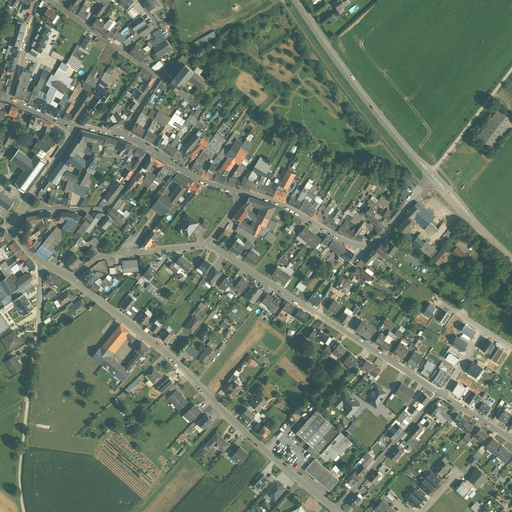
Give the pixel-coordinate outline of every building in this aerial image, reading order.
[(34,0),(22,0),(23,0),(28,5),(27,7),(32,10),(34,0)] [(78,0),(73,0),(73,3),(68,10),(74,13),(78,8),(76,6),(79,1),(78,0)] [(120,0),(118,3),(126,9),(129,6),(133,1),(130,0),(120,0)] [(145,0),(146,1),(143,3),(146,7),(151,14),(161,6),(156,0),(145,0)] [(341,0),(337,0),(333,4),(338,11),(345,6),(341,0)] [(90,4),(85,1),(84,3),(81,9),(86,11),(90,4)] [(95,14),(94,14),(97,16),(99,17),(106,7),(102,4),(98,9),(95,14)] [(46,11),(42,8),(41,10),(38,14),(43,17),(46,11)] [(57,15),(48,9),(46,11),(43,17),(51,23),(57,15)] [(86,11),(81,9),(77,15),(84,20),(89,14),(86,11)] [(144,20),(141,22),(138,17),(130,24),(136,33),(138,31),(147,25),(146,23),(144,20)] [(104,24),(97,19),(91,26),(99,32),(102,28),(104,24)] [(106,30),(113,22),(110,19),(102,28),(106,30)] [(17,23),(15,30),(24,33),(25,33),(27,25),(22,23),(21,24),(17,23)] [(161,23),(160,27),(162,27),(162,30),(168,32),(170,25),(161,23)] [(39,33),(47,38),(49,36),(48,35),(51,31),(42,25),(37,32),(39,33)] [(147,25),(138,31),(141,36),(150,29),(147,25)] [(108,32),(102,28),(99,32),(98,32),(105,36),(108,32)] [(13,32),(11,38),(22,41),(24,36),(23,36),(24,33),(15,30),(14,33),(13,32)] [(111,32),(109,31),(108,32),(105,36),(113,42),(116,38),(119,34),(117,33),(116,32),(114,34),(111,32)] [(136,33),(133,35),(136,39),(141,36),(138,31),(136,33)] [(216,36),(213,32),(200,40),(203,44),(216,36)] [(44,46),(49,39),(47,38),(39,33),(35,39),(36,40),(44,46)] [(124,37),(120,34),(119,34),(116,38),(121,42),(124,37)] [(161,34),(157,37),(155,38),(150,42),(153,47),(165,40),(161,34)] [(86,36),(80,46),(80,47),(89,51),(95,42),(86,36)] [(22,41),(11,38),(9,43),(14,45),(13,48),(17,50),(19,50),(20,47),(21,47),(22,41)] [(153,47),(152,48),(159,58),(172,49),(165,39),(153,47)] [(44,49),(46,47),(44,46),(36,40),(31,47),(33,48),(39,52),(41,53),(44,48),(44,49)] [(146,52),(136,44),(130,54),(142,62),(146,57),(148,54),(146,52)] [(78,45),(73,53),(72,55),(74,56),(80,47),(80,46),(78,45)] [(74,56),(72,55),(66,64),(66,65),(69,66),(77,71),(79,67),(83,61),(74,56)] [(183,55),(177,62),(178,63),(180,61),(199,75),(203,70),(183,55)] [(17,62),(11,60),(10,63),(7,62),(6,64),(10,65),(9,68),(15,69),(17,62)] [(177,62),(172,68),(178,73),(185,64),(180,61),(178,63),(177,62)] [(57,69),(64,74),(69,66),(66,65),(66,64),(62,62),(57,69)] [(159,62),(152,68),(157,71),(163,66),(159,62)] [(128,73),(131,69),(123,64),(120,68),(128,73)] [(174,78),(171,82),(181,88),(188,79),(194,71),(185,64),(178,73),(174,78)] [(94,67),(90,73),(95,77),(99,70),(94,67)] [(15,69),(9,68),(9,69),(8,68),(6,74),(9,75),(8,78),(12,80),(14,71),(15,69)] [(149,74),(142,68),(139,71),(143,74),(145,75),(146,74),(150,78),(152,76),(149,74)] [(172,68),(168,73),(174,78),(178,73),(172,68)] [(17,85),(14,97),(28,101),(32,93),(26,91),(27,88),(28,88),(32,73),(28,72),(29,71),(23,69),(21,74),(20,74),(17,85)] [(64,74),(57,69),(54,75),(58,78),(57,79),(67,86),(69,87),(70,85),(72,78),(64,74)] [(205,80),(194,71),(188,79),(199,88),(205,80)] [(100,80),(90,73),(87,78),(97,84),(98,84),(100,80)] [(57,79),(58,78),(54,75),(51,74),(46,84),(50,87),(51,87),(52,85),(57,79)] [(150,78),(148,80),(146,83),(150,86),(155,78),(152,76),(150,78)] [(41,77),(37,85),(36,84),(33,92),(38,94),(40,89),(45,79),(41,77)] [(97,84),(87,78),(83,84),(85,84),(83,87),(89,91),(92,93),(92,92),(97,84)] [(67,86),(57,79),(52,85),(57,88),(64,93),(67,86)] [(107,85),(100,80),(98,84),(104,88),(105,89),(107,85)] [(181,88),(171,82),(168,86),(177,93),(181,88)] [(150,86),(146,83),(144,87),(141,92),(145,94),(150,86)] [(104,88),(98,84),(97,84),(92,92),(98,96),(104,88)] [(5,85),(4,90),(0,88),(0,94),(7,97),(10,86),(6,85),(5,85)] [(51,87),(50,87),(46,95),(47,96),(45,100),(47,100),(46,102),(50,104),(52,100),(54,95),(57,88),(52,85),(51,87)] [(134,87),(131,85),(129,89),(127,92),(131,95),(136,88),(134,87)] [(64,93),(57,88),(54,95),(61,99),(64,95),(64,94),(64,93)] [(104,88),(98,96),(98,97),(102,100),(104,101),(111,93),(105,89),(104,88)] [(181,89),(181,88),(177,93),(183,98),(186,94),(181,89)] [(141,92),(139,90),(134,98),(140,102),(145,94),(141,92)] [(89,91),(80,103),(84,105),(92,93),(89,91)] [(32,93),(27,103),(33,105),(37,96),(38,94),(33,92),(32,93)] [(186,94),(183,98),(188,101),(192,96),(188,93),(186,94)] [(45,100),(37,96),(33,105),(42,110),(46,103),(46,102),(47,100),(45,100)] [(98,97),(92,105),(96,107),(102,100),(98,97)] [(130,105),(122,99),(120,102),(123,104),(128,108),(130,105)] [(120,101),(111,113),(113,115),(117,112),(116,112),(120,108),(123,104),(120,102),(120,101)] [(130,105),(128,108),(133,112),(138,105),(133,101),(130,105)] [(50,104),(46,102),(46,103),(42,110),(49,113),(53,106),(50,104)] [(71,103),(66,112),(68,113),(74,105),(71,103)] [(80,103),(77,108),(74,111),(78,114),(84,105),(80,103)] [(56,108),(53,114),(58,117),(64,107),(62,106),(59,104),(56,108)] [(96,107),(92,105),(87,112),(90,115),(96,107)] [(18,108),(11,106),(8,115),(16,117),(18,108)] [(511,119),(498,109),(476,137),(492,149),(511,123),(511,119)] [(78,114),(74,111),(71,115),(68,120),(69,121),(74,121),(78,114)] [(85,111),(77,122),(83,124),(90,115),(87,112),(85,111)] [(171,119),(158,111),(154,120),(165,127),(171,119)] [(68,113),(66,112),(62,118),(68,120),(71,115),(68,113)] [(122,119),(120,116),(117,112),(113,115),(115,119),(120,126),(124,123),(122,119)] [(140,115),(134,125),(139,127),(145,115),(141,113),(140,115)] [(171,119),(182,126),(185,121),(178,117),(174,114),(171,119)] [(198,120),(190,115),(186,120),(194,126),(198,120)] [(43,120),(32,116),(30,123),(37,126),(38,122),(42,124),(43,120)] [(180,130),(182,126),(171,119),(168,123),(180,130)] [(50,123),(43,120),(42,124),(47,127),(46,130),(49,132),(51,130),(54,125),(50,123)] [(13,124),(2,144),(6,148),(15,132),(18,126),(15,124),(13,124)] [(54,125),(51,130),(55,132),(57,134),(61,136),(63,131),(54,125)] [(139,127),(134,125),(131,132),(139,137),(143,130),(139,127)] [(183,125),(174,139),(177,141),(182,134),(183,135),(187,129),(185,127),(186,126),(183,125)] [(206,127),(203,125),(195,134),(198,137),(200,135),(206,127)] [(148,131),(143,130),(139,137),(152,144),(157,136),(150,133),(148,131)] [(88,133),(81,131),(78,136),(75,141),(83,145),(86,140),(88,133)] [(98,136),(88,133),(86,140),(94,142),(97,143),(98,136)] [(218,155),(227,142),(216,133),(203,151),(212,158),(216,153),(218,155)] [(61,136),(57,134),(52,140),(55,143),(58,139),(61,136)] [(195,134),(185,147),(187,149),(190,151),(198,143),(201,139),(198,137),(195,134)] [(211,140),(205,135),(198,145),(204,150),(211,140)] [(107,138),(98,136),(97,143),(100,143),(104,144),(107,138)] [(168,141),(162,137),(156,146),(162,150),(167,143),(168,141)] [(52,140),(51,140),(48,138),(45,143),(41,150),(46,153),(50,148),(55,143),(52,140)] [(117,141),(107,138),(104,144),(104,146),(114,149),(117,141)] [(41,141),(38,139),(34,146),(41,150),(45,143),(41,141)] [(227,142),(218,155),(217,157),(221,160),(225,155),(234,143),(231,142),(229,140),(227,142)] [(252,145),(245,140),(243,144),(240,148),(247,153),(252,145)] [(83,145),(75,141),(69,150),(75,154),(77,150),(78,149),(83,152),(86,147),(83,145)] [(127,145),(117,141),(114,149),(122,151),(127,145)] [(97,143),(94,142),(92,150),(91,152),(98,154),(98,151),(100,143),(97,143)] [(173,147),(171,146),(170,145),(167,143),(162,150),(172,157),(177,150),(173,147)] [(234,143),(225,155),(225,156),(229,157),(231,155),(234,157),(240,148),(234,143)] [(295,154),(299,147),(294,144),(290,151),(295,154)] [(132,146),(127,145),(122,151),(127,154),(129,150),(132,146)] [(41,150),(34,146),(31,150),(37,155),(41,150)] [(137,149),(132,146),(129,150),(133,152),(131,154),(133,155),(137,149)] [(83,152),(90,157),(91,152),(92,150),(86,147),(83,152)] [(234,157),(232,160),(235,162),(236,163),(244,151),(240,148),(234,157)] [(145,154),(137,149),(133,155),(141,160),(145,154)] [(194,149),(189,154),(188,154),(188,155),(190,156),(191,157),(193,155),(197,151),(194,149)] [(20,190),(24,192),(46,161),(36,154),(32,159),(18,150),(10,160),(23,170),(24,170),(15,183),(20,190)] [(75,154),(69,150),(67,153),(73,158),(75,154)] [(180,152),(177,150),(172,157),(178,161),(184,154),(180,152)] [(205,152),(203,151),(196,161),(199,162),(205,152)] [(244,151),(236,163),(239,165),(247,153),(244,151)] [(98,154),(91,152),(90,157),(90,158),(86,164),(94,170),(96,166),(94,165),(96,163),(98,154)] [(73,158),(67,153),(61,160),(62,161),(68,166),(71,163),(74,158),(73,158)] [(75,154),(73,158),(74,158),(83,167),(86,164),(78,157),(75,154)] [(229,157),(219,174),(222,174),(222,175),(225,170),(229,166),(232,160),(234,157),(231,155),(229,157)] [(159,162),(150,156),(146,162),(152,166),(153,163),(154,163),(157,166),(159,162)] [(184,157),(180,163),(184,165),(188,159),(184,157)] [(221,160),(217,157),(211,167),(214,169),(217,165),(221,160)] [(69,179),(73,181),(84,186),(91,174),(83,167),(74,158),(71,163),(79,172),(76,177),(65,171),(62,176),(69,179)] [(271,166),(259,159),(254,167),(252,172),(261,177),(264,179),(266,175),(267,174),(263,172),(265,168),(269,170),(271,166)] [(134,162),(131,160),(126,168),(127,169),(133,172),(139,164),(135,161),(134,162)] [(62,161),(48,180),(51,182),(54,184),(58,186),(62,176),(65,171),(68,166),(62,161)] [(203,171),(200,169),(203,165),(199,162),(196,161),(190,169),(200,176),(203,171)] [(152,166),(146,162),(142,167),(146,169),(148,171),(152,166)] [(94,170),(86,164),(83,167),(91,174),(94,170)] [(165,165),(161,171),(165,174),(166,175),(168,173),(171,174),(174,171),(165,165)] [(239,165),(231,178),(237,180),(244,168),(239,165)] [(211,167),(207,171),(204,170),(203,171),(200,176),(209,179),(212,175),(213,172),(214,169),(211,167)] [(127,169),(122,176),(128,180),(133,172),(127,169)] [(146,174),(147,175),(146,177),(142,182),(145,185),(152,174),(148,171),(146,174)] [(165,174),(161,171),(157,177),(161,180),(165,174)] [(171,174),(169,177),(171,178),(173,179),(177,173),(174,171),(171,174)] [(273,175),(268,171),(267,174),(266,175),(265,177),(270,180),(273,175)] [(294,174),(288,171),(285,175),(293,179),(295,174),(294,174)] [(146,177),(139,172),(134,179),(141,184),(142,182),(146,177)] [(219,174),(213,172),(212,175),(209,179),(213,181),(218,183),(222,174),(219,174)] [(252,172),(251,172),(248,178),(248,179),(253,180),(257,181),(259,182),(260,180),(261,177),(252,172)] [(189,180),(177,173),(173,179),(172,179),(182,184),(185,186),(189,180)] [(152,174),(145,185),(149,187),(151,184),(156,177),(152,174)] [(222,175),(222,174),(218,183),(224,184),(226,176),(222,175)] [(293,179),(285,175),(280,185),(280,186),(287,189),(293,179)] [(241,181),(238,180),(236,188),(244,190),(246,183),(247,179),(248,179),(248,178),(245,177),(246,177),(245,176),(242,181),(241,180),(241,181)] [(231,178),(229,178),(227,185),(236,188),(238,180),(237,180),(231,178)] [(69,193),(72,193),(73,181),(69,179),(64,192),(67,193),(67,192),(69,192),(69,193)] [(248,179),(247,179),(246,183),(244,190),(249,191),(253,180),(248,179)] [(48,180),(47,180),(42,187),(41,189),(46,191),(48,188),(48,187),(51,182),(48,180)] [(202,187),(189,180),(185,186),(186,187),(185,187),(188,189),(193,191),(197,194),(198,194),(202,187)] [(257,181),(253,180),(249,191),(257,193),(258,191),(261,184),(263,181),(260,180),(259,182),(257,181)] [(72,193),(83,198),(89,189),(84,186),(73,181),(72,193)] [(116,181),(112,186),(112,187),(113,187),(120,191),(123,186),(116,181)] [(271,188),(267,186),(266,187),(263,193),(273,197),(277,190),(279,185),(280,186),(280,185),(279,184),(278,186),(273,183),(271,188)] [(261,184),(258,191),(263,193),(266,187),(265,186),(261,184)] [(170,199),(169,201),(173,204),(174,205),(185,190),(183,189),(180,186),(170,199)] [(112,187),(109,191),(116,196),(120,191),(113,187),(112,187)] [(307,196),(311,198),(315,191),(311,188),(307,196)] [(61,190),(57,190),(55,197),(55,200),(63,202),(65,202),(67,193),(66,193),(64,198),(59,197),(61,190)] [(285,193),(277,190),(273,197),(284,202),(287,194),(285,193)] [(0,205),(8,211),(15,202),(0,191),(0,205)] [(109,191),(104,198),(111,203),(116,196),(109,191)] [(193,191),(185,200),(187,202),(188,203),(197,194),(193,191)] [(306,193),(302,191),(299,196),(297,200),(302,202),(306,193)] [(294,193),(290,198),(296,201),(297,200),(299,196),(294,193)] [(166,196),(162,194),(153,206),(162,213),(165,215),(173,204),(169,201),(170,199),(166,196)] [(123,195),(115,205),(119,208),(122,204),(121,203),(123,201),(127,203),(131,199),(123,195)] [(260,201),(249,197),(247,203),(244,205),(247,207),(250,204),(258,207),(260,201)] [(296,201),(290,198),(287,203),(293,207),(296,201)] [(302,202),(297,200),(296,201),(293,207),(299,209),(302,204),(303,202),(302,202)] [(377,204),(371,200),(369,204),(367,206),(368,206),(370,208),(373,210),(376,204),(377,204)] [(271,205),(264,202),(261,208),(259,214),(269,220),(275,207),(271,205)] [(308,202),(305,206),(302,211),(306,214),(311,207),(312,204),(311,204),(308,202)] [(417,202),(406,214),(412,219),(414,217),(426,228),(434,217),(417,202)] [(243,206),(234,217),(240,221),(243,218),(244,218),(248,213),(248,212),(245,209),(243,207),(243,206)] [(356,213),(353,218),(362,224),(367,217),(369,215),(366,213),(370,208),(368,206),(367,207),(364,211),(360,216),(356,213)] [(314,209),(311,207),(306,214),(312,217),(317,211),(314,209)] [(119,213),(113,208),(108,215),(114,220),(119,213)] [(258,217),(247,208),(245,209),(248,212),(248,213),(253,218),(255,221),(256,221),(258,217)] [(384,208),(380,215),(385,219),(388,214),(386,214),(388,210),(384,208)] [(347,210),(338,224),(341,225),(340,227),(341,227),(342,228),(347,221),(349,223),(353,218),(356,213),(357,212),(354,210),(351,213),(347,210)] [(318,211),(317,211),(312,217),(317,220),(321,215),(322,213),(318,211)] [(372,211),(370,214),(369,216),(369,215),(367,217),(367,218),(370,220),(373,217),(373,216),(375,214),(372,212),(372,211)] [(328,214),(325,212),(322,216),(321,215),(317,220),(322,223),(328,214)] [(78,215),(71,213),(66,213),(65,215),(63,218),(69,220),(74,222),(74,221),(76,218),(78,215)] [(94,219),(86,213),(83,219),(86,221),(90,224),(94,219)] [(185,219),(176,231),(181,234),(182,232),(188,237),(196,226),(192,223),(194,219),(186,214),(183,218),(185,219)] [(269,220),(259,214),(258,217),(256,221),(262,225),(266,227),(269,220)] [(328,214),(322,223),(326,226),(330,220),(332,216),(330,215),(328,214)] [(38,216),(26,219),(29,228),(32,227),(31,224),(35,223),(40,222),(38,216)] [(294,217),(290,224),(293,226),(298,219),(294,217)] [(380,222),(373,217),(370,220),(376,226),(380,222)] [(407,217),(398,227),(405,235),(407,232),(415,223),(407,217)] [(111,224),(105,219),(100,225),(105,230),(111,224)] [(201,225),(207,229),(211,223),(205,219),(201,225)] [(65,226),(62,232),(59,230),(56,233),(62,238),(64,235),(68,229),(74,222),(69,220),(65,226)] [(330,220),(326,226),(334,231),(338,225),(334,223),(330,220)] [(74,222),(68,229),(72,232),(76,227),(77,225),(76,225),(78,223),(74,221),(74,222)] [(259,232),(253,228),(253,229),(243,223),(240,221),(238,224),(239,225),(244,228),(244,229),(257,237),(259,233),(259,232)] [(262,225),(256,221),(255,223),(253,228),(259,232),(262,225)] [(57,227),(51,222),(48,228),(52,232),(53,231),(56,228),(57,227)] [(385,227),(380,222),(376,226),(375,227),(381,232),(385,227)] [(88,226),(84,223),(79,230),(83,233),(88,226)] [(355,234),(352,239),(361,242),(363,236),(360,235),(361,233),(362,233),(364,231),(363,230),(365,227),(362,224),(358,230),(355,234)] [(257,237),(244,229),(244,228),(239,225),(235,231),(253,242),(254,241),(257,237)] [(305,227),(298,236),(306,242),(313,234),(305,227)] [(77,241),(83,233),(79,230),(79,229),(75,234),(75,235),(73,238),(77,241)] [(347,230),(345,229),(345,230),(342,234),(349,238),(352,233),(352,232),(347,230)] [(10,236),(5,231),(0,233),(0,234),(4,240),(5,241),(1,243),(3,246),(7,244),(13,239),(10,236)] [(56,247),(62,238),(53,231),(52,232),(48,236),(46,239),(56,247)] [(417,237),(415,240),(407,232),(405,235),(409,239),(428,256),(434,249),(426,241),(424,243),(417,237)] [(313,234),(306,242),(314,249),(321,240),(313,234)] [(427,239),(420,234),(417,237),(424,243),(426,241),(427,239)] [(161,239),(157,236),(150,248),(155,247),(161,239)] [(333,240),(326,236),(321,243),(327,247),(333,240)] [(77,241),(76,242),(81,247),(85,243),(80,237),(77,241)] [(149,237),(142,247),(145,249),(152,239),(149,237)] [(31,241),(28,238),(24,241),(29,248),(34,244),(31,241)] [(97,240),(94,238),(89,242),(93,246),(97,240)] [(56,247),(46,239),(45,241),(42,245),(53,253),(56,249),(55,248),(56,247)] [(252,243),(247,240),(244,244),(242,246),(243,247),(243,248),(246,250),(247,248),(252,243)] [(339,244),(333,240),(327,247),(330,249),(334,252),(339,244)] [(236,241),(230,248),(238,255),(243,248),(243,247),(242,246),(236,241)] [(21,249),(15,242),(9,246),(13,251),(15,253),(21,249)] [(38,242),(32,250),(35,252),(41,244),(39,243),(38,242)] [(383,245),(381,244),(375,252),(383,257),(387,251),(393,255),(398,248),(390,242),(389,244),(387,243),(384,243),(383,245)] [(42,245),(41,244),(35,252),(47,260),(53,253),(42,245)] [(339,244),(334,252),(338,255),(341,251),(343,252),(345,249),(339,244)] [(324,257),(330,249),(327,247),(326,249),(325,249),(321,254),(324,257)] [(0,264),(4,262),(7,260),(9,258),(6,255),(1,248),(0,248),(0,264)] [(447,252),(442,248),(440,251),(437,254),(443,259),(448,253),(448,252),(447,251),(447,252)] [(467,256),(457,248),(452,253),(463,261),(467,256)] [(29,259),(21,249),(15,253),(15,254),(20,260),(23,263),(29,259)] [(343,252),(342,254),(347,257),(350,253),(345,249),(343,252)] [(251,250),(250,250),(250,251),(245,257),(252,263),(258,256),(251,250)] [(74,253),(72,256),(73,257),(66,262),(72,269),(81,261),(74,253)] [(347,257),(345,260),(348,262),(354,255),(350,253),(347,257)] [(370,254),(363,262),(367,264),(372,259),(373,257),(370,254)] [(443,259),(437,254),(433,260),(438,265),(439,263),(443,259)] [(355,255),(349,263),(353,266),(354,264),(359,258),(355,255)] [(186,260),(181,256),(176,262),(175,263),(175,264),(177,265),(178,264),(181,267),(186,260)] [(35,267),(29,259),(23,263),(23,264),(24,265),(31,274),(36,271),(35,267)] [(23,263),(20,260),(10,268),(9,268),(12,274),(13,275),(14,274),(17,271),(22,267),(24,265),(23,264),(23,263)] [(137,260),(130,261),(130,262),(122,262),(123,271),(127,270),(128,272),(138,271),(137,260)] [(192,265),(186,260),(181,267),(187,271),(192,265)] [(211,265),(205,260),(198,268),(204,272),(204,273),(206,270),(211,265)] [(6,264),(4,262),(0,264),(0,268),(6,278),(8,277),(12,274),(9,268),(6,264)] [(150,266),(143,274),(146,276),(149,279),(156,270),(150,266)] [(277,267),(272,275),(279,279),(284,272),(277,267)] [(356,270),(354,269),(353,270),(351,272),(353,273),(353,274),(356,276),(360,270),(357,268),(356,270)] [(92,272),(90,269),(85,273),(85,272),(80,276),(80,279),(85,283),(88,280),(90,278),(89,277),(90,276),(91,277),(92,276),(94,275),(92,273),(92,272)] [(208,278),(205,281),(207,282),(211,286),(221,274),(215,269),(208,278)] [(361,269),(360,270),(356,276),(359,279),(364,281),(369,275),(361,269)] [(26,277),(13,286),(16,290),(29,281),(33,278),(37,276),(36,271),(31,274),(31,275),(26,277)] [(290,276),(284,272),(279,279),(285,283),(290,276)] [(60,280),(50,274),(49,276),(47,275),(46,278),(47,279),(46,281),(54,285),(54,284),(57,286),(60,280)] [(143,274),(137,283),(139,285),(146,276),(143,274)] [(184,275),(181,278),(179,280),(182,282),(187,276),(185,274),(184,275)] [(107,276),(103,281),(106,284),(111,279),(107,276)] [(204,277),(200,283),(204,286),(207,282),(205,281),(208,278),(206,276),(204,277)] [(228,276),(227,278),(226,277),(219,286),(224,291),(228,286),(231,281),(232,280),(228,276)] [(13,286),(8,277),(6,278),(0,282),(8,296),(15,291),(16,290),(13,286)] [(236,285),(235,287),(238,289),(241,292),(248,283),(242,278),(236,285)] [(16,290),(15,291),(8,296),(1,301),(4,307),(5,307),(23,294),(33,287),(30,284),(29,281),(16,290)] [(346,281),(341,290),(347,293),(352,285),(346,281)] [(99,286),(94,282),(89,287),(94,292),(95,291),(96,292),(98,290),(97,289),(99,287),(99,286)] [(306,287),(299,282),(296,287),(302,292),(306,287)] [(145,289),(139,285),(136,289),(141,294),(145,289)] [(150,294),(155,290),(149,285),(145,289),(150,294)] [(254,285),(245,296),(252,301),(253,302),(254,302),(262,291),(254,285)] [(54,290),(46,295),(48,300),(57,296),(54,290)] [(63,294),(56,299),(57,300),(54,302),(58,308),(72,298),(68,291),(63,294)] [(23,294),(5,307),(7,310),(14,305),(22,317),(34,309),(23,294)] [(264,297),(261,302),(266,306),(267,304),(272,297),(267,294),(264,297)] [(321,300),(313,294),(309,300),(317,306),(321,300)] [(262,296),(256,303),(259,305),(261,302),(264,297),(262,296)] [(272,297),(267,304),(270,306),(269,309),(272,312),(277,305),(280,301),(273,296),(272,297)] [(123,306),(122,307),(127,311),(135,301),(130,297),(128,300),(123,306)] [(74,305),(69,309),(70,309),(75,316),(87,307),(81,300),(74,305)] [(252,301),(248,307),(252,310),(256,303),(254,302),(253,302),(252,301)] [(334,301),(333,301),(328,309),(333,311),(332,312),(335,314),(340,306),(334,301)] [(201,302),(194,312),(197,314),(200,309),(201,310),(205,305),(201,302)] [(294,306),(287,302),(282,309),(284,310),(289,313),(294,306)] [(423,314),(429,318),(431,313),(435,309),(435,308),(430,304),(423,314)] [(353,313),(346,308),(344,312),(351,317),(352,314),(353,313)] [(441,311),(436,319),(444,324),(450,315),(442,309),(441,311)] [(308,316),(299,310),(295,315),(294,317),(303,323),(308,316)] [(351,317),(344,312),(339,319),(346,324),(351,317)] [(0,333),(11,325),(2,313),(0,314),(0,333)] [(147,315),(145,313),(139,320),(144,324),(148,320),(150,317),(149,316),(147,315)] [(195,314),(185,328),(189,331),(192,328),(195,330),(202,320),(195,314)] [(393,324),(385,319),(382,324),(390,329),(393,324)] [(355,330),(358,332),(364,323),(361,321),(355,330)] [(160,327),(155,323),(150,329),(155,333),(160,327),(161,327),(160,327)] [(364,323),(358,332),(369,339),(371,335),(375,330),(364,323)] [(120,325),(100,349),(109,356),(124,337),(128,332),(128,331),(120,325)] [(206,325),(199,335),(205,340),(213,330),(206,325)] [(465,325),(461,331),(464,333),(470,337),(471,338),(476,331),(465,325)] [(166,330),(166,329),(165,331),(160,337),(166,342),(173,335),(166,330)] [(313,330),(311,333),(308,338),(313,341),(316,337),(315,337),(318,333),(313,330)] [(403,333),(398,330),(395,335),(399,339),(403,333)] [(329,337),(319,331),(318,333),(315,337),(316,337),(325,343),(329,337)] [(14,332),(2,340),(5,345),(7,343),(11,350),(21,343),(14,332)] [(135,339),(128,332),(124,337),(132,343),(135,339)] [(380,333),(374,342),(379,346),(383,340),(385,337),(380,333)] [(392,337),(387,334),(385,337),(383,340),(388,343),(392,337)] [(459,338),(457,337),(454,341),(455,342),(453,345),(462,351),(464,348),(467,343),(459,338)] [(493,346),(494,344),(486,339),(480,348),(488,353),(493,346)] [(388,343),(383,340),(379,346),(387,351),(391,345),(388,343)] [(135,350),(138,352),(142,355),(143,357),(149,349),(141,342),(135,350)] [(223,344),(218,350),(221,353),(226,346),(223,344)] [(346,350),(340,344),(334,351),(333,351),(333,352),(340,357),(346,350)] [(406,346),(404,345),(402,346),(399,344),(393,353),(403,359),(408,350),(408,349),(406,348),(406,346)] [(199,354),(188,346),(185,350),(195,358),(199,354)] [(217,353),(208,346),(199,358),(204,362),(205,360),(208,363),(211,358),(213,359),(217,353)] [(328,346),(324,351),(327,354),(332,349),(328,346)] [(100,349),(99,348),(93,356),(123,381),(130,373),(128,372),(125,369),(109,356),(100,349)] [(507,354),(499,348),(498,349),(493,357),(492,359),(500,365),(507,354)] [(455,354),(448,350),(443,358),(455,365),(460,357),(455,354)] [(136,362),(142,355),(138,352),(133,359),(136,362)] [(10,353),(3,358),(6,362),(13,358),(10,353)] [(414,353),(413,353),(407,362),(415,368),(422,358),(414,353)] [(358,360),(351,354),(344,362),(351,368),(356,362),(358,360)] [(6,362),(5,363),(12,375),(22,369),(19,365),(18,366),(16,362),(17,362),(14,357),(13,358),(6,362)] [(133,359),(125,369),(128,372),(132,368),(136,362),(133,359)] [(373,365),(366,361),(361,368),(368,372),(373,365)] [(426,362),(424,366),(425,367),(422,370),(420,373),(428,378),(435,366),(427,361),(426,362)] [(476,365),(483,370),(485,366),(478,361),(476,365)] [(480,374),(483,370),(476,365),(471,362),(467,368),(468,369),(466,372),(475,377),(478,373),(480,374)] [(380,370),(373,365),(368,372),(372,375),(376,377),(380,370)] [(154,368),(146,375),(150,379),(154,384),(162,377),(154,368)] [(438,372),(433,380),(438,383),(437,383),(442,386),(449,375),(440,369),(438,372)] [(233,374),(228,381),(232,384),(234,381),(234,382),(238,377),(233,374)] [(137,378),(127,388),(130,391),(140,381),(137,378)] [(169,385),(173,382),(169,378),(158,389),(161,393),(169,385)] [(150,379),(145,383),(150,388),(154,384),(150,379)] [(173,382),(169,385),(171,388),(174,385),(178,382),(176,379),(173,382)] [(234,382),(234,381),(232,384),(226,391),(230,395),(231,397),(232,398),(234,398),(235,397),(235,395),(242,388),(234,382)] [(462,394),(466,388),(458,383),(452,392),(460,397),(462,394)] [(414,392),(402,384),(395,394),(406,401),(407,399),(409,400),(411,397),(414,392)] [(171,388),(169,390),(173,394),(176,391),(178,389),(174,385),(171,388)] [(381,390),(377,388),(375,393),(373,392),(370,396),(372,397),(369,402),(377,407),(381,400),(380,400),(381,398),(382,398),(385,393),(381,390)] [(173,394),(168,398),(172,402),(173,401),(176,405),(176,406),(179,409),(183,406),(188,402),(181,395),(180,396),(176,391),(173,394)] [(474,404),(479,396),(471,391),(465,401),(471,405),(473,403),(474,404)] [(352,414),(357,418),(363,412),(358,408),(360,406),(353,400),(353,401),(350,398),(344,392),(333,404),(339,409),(343,404),(347,408),(343,413),(349,418),(352,414)] [(430,399),(423,393),(417,400),(419,402),(424,406),(430,399)] [(258,396),(251,404),(259,411),(262,407),(261,406),(265,401),(258,395),(258,396)] [(409,400),(407,399),(406,401),(404,404),(408,406),(414,400),(411,397),(409,400)] [(410,408),(407,411),(410,413),(411,415),(412,414),(415,416),(419,411),(414,407),(417,405),(415,403),(410,408)] [(482,403),(478,409),(485,414),(490,408),(482,403)] [(442,413),(439,410),(440,408),(435,404),(432,407),(437,412),(440,415),(442,413)] [(194,405),(184,415),(191,421),(196,416),(196,415),(197,414),(195,412),(199,408),(198,408),(194,405)] [(437,412),(432,407),(427,412),(433,417),(433,416),(437,412)] [(445,411),(441,407),(440,408),(439,410),(442,413),(447,417),(448,416),(444,412),(445,411)] [(254,416),(247,409),(242,415),(245,418),(249,421),(254,416)] [(323,436),(331,443),(340,432),(316,410),(306,422),(323,436)] [(506,412),(503,410),(502,411),(499,416),(497,419),(505,424),(511,415),(506,412)] [(404,411),(398,418),(402,422),(409,415),(404,411)] [(440,415),(437,412),(433,416),(441,423),(441,422),(443,423),(445,419),(440,415)] [(448,416),(447,417),(442,413),(440,415),(445,419),(447,421),(451,417),(449,415),(448,416)] [(465,421),(458,414),(457,416),(453,419),(453,420),(452,421),(454,422),(455,421),(457,423),(456,424),(460,427),(465,421)] [(206,415),(198,423),(204,428),(212,421),(206,415)] [(396,420),(388,429),(390,431),(396,424),(398,426),(400,424),(396,420)] [(473,427),(465,421),(460,427),(458,429),(461,432),(463,430),(467,434),(473,427)] [(323,436),(306,422),(296,433),(311,446),(313,448),(323,436)] [(204,428),(198,423),(197,423),(197,424),(195,426),(201,432),(204,429),(204,428)] [(390,431),(387,434),(394,440),(403,430),(398,426),(396,424),(390,431)] [(417,425),(409,434),(412,436),(414,438),(422,429),(417,425)] [(266,428),(264,426),(259,432),(264,437),(270,431),(266,428)] [(487,435),(480,429),(474,436),(480,442),(487,435)] [(346,437),(340,432),(331,443),(336,448),(346,437)] [(216,433),(205,446),(210,450),(215,444),(216,446),(217,447),(217,446),(223,452),(229,445),(216,433)] [(323,436),(313,448),(311,446),(308,450),(317,458),(319,455),(331,443),(323,436)] [(412,436),(406,443),(410,447),(412,449),(418,441),(414,438),(412,436)] [(346,437),(336,448),(340,452),(342,453),(351,442),(346,437)] [(501,446),(493,438),(485,447),(495,455),(495,454),(499,450),(498,450),(499,450),(498,449),(501,446)] [(331,443),(319,455),(326,461),(330,457),(333,459),(340,452),(336,448),(331,443)] [(511,454),(502,445),(501,446),(498,449),(499,450),(498,450),(499,450),(495,454),(495,455),(504,463),(511,454)] [(234,453),(231,456),(232,456),(236,460),(236,459),(240,463),(248,454),(240,447),(234,453)] [(397,448),(389,456),(395,462),(399,458),(397,457),(402,452),(397,448)] [(230,449),(225,454),(230,458),(232,456),(231,456),(234,453),(230,449)] [(482,455),(477,451),(473,456),(478,460),(482,455)] [(478,460),(473,456),(468,462),(473,466),(478,460)] [(362,457),(353,468),(355,470),(361,464),(365,459),(362,457)] [(449,461),(445,457),(441,460),(446,465),(449,461)] [(370,461),(366,458),(365,459),(361,464),(364,467),(370,461)] [(338,480),(315,460),(306,470),(329,490),(338,480)] [(441,460),(435,467),(437,469),(435,471),(441,476),(445,471),(448,470),(449,468),(446,465),(441,460)] [(361,464),(355,470),(361,475),(367,469),(364,467),(361,464)] [(497,467),(492,472),(497,476),(502,472),(497,467)] [(476,468),(473,472),(473,474),(473,475),(473,476),(472,475),(472,476),(470,479),(469,478),(469,479),(477,485),(479,482),(483,482),(483,479),(484,477),(479,472),(480,472),(476,468)] [(355,470),(350,476),(355,480),(356,481),(361,475),(355,470)] [(376,471),(368,480),(375,485),(378,482),(377,480),(381,475),(378,473),(376,471)] [(255,480),(258,482),(264,475),(261,473),(255,480)] [(431,476),(429,474),(425,479),(434,487),(438,482),(431,476)] [(440,480),(433,474),(431,476),(438,482),(440,480)] [(268,478),(264,475),(258,482),(254,486),(258,489),(259,488),(261,490),(270,481),(270,480),(268,478)] [(351,476),(346,482),(350,485),(355,480),(351,476)] [(508,483),(500,477),(497,481),(507,489),(511,483),(511,480),(508,483)] [(434,487),(425,479),(420,485),(421,486),(428,492),(429,493),(434,487)] [(464,483),(471,489),(474,486),(467,479),(464,483)] [(277,482),(267,494),(275,501),(285,489),(277,482)] [(464,483),(463,482),(459,486),(458,486),(454,490),(464,498),(467,494),(469,496),(473,491),(471,489),(464,483)] [(428,492),(421,486),(420,489),(426,495),(428,492)] [(418,491),(416,489),(411,494),(420,502),(425,497),(424,497),(418,491)] [(394,497),(397,494),(392,490),(387,496),(393,501),(395,498),(394,497)] [(355,494),(348,503),(353,507),(360,499),(357,496),(355,494)] [(420,502),(411,494),(407,499),(409,501),(415,506),(416,507),(420,502)] [(384,511),(389,507),(382,501),(377,506),(374,510),(376,511),(384,511)] [(415,506),(409,501),(406,503),(412,509),(415,506)] [(268,511),(272,508),(265,502),(262,506),(268,511)] [(472,508),(476,511),(477,511),(481,507),(476,503),(472,508)]
